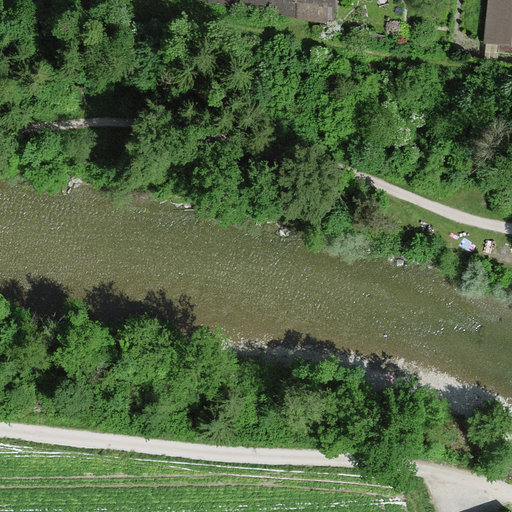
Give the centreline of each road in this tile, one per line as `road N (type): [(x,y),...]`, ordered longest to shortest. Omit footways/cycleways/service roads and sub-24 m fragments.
road 1 (track): [(511,226),(487,225),(362,174),(224,136),(137,124),(0,123)]
road 2 (track): [(511,490),(337,457),(0,419)]
